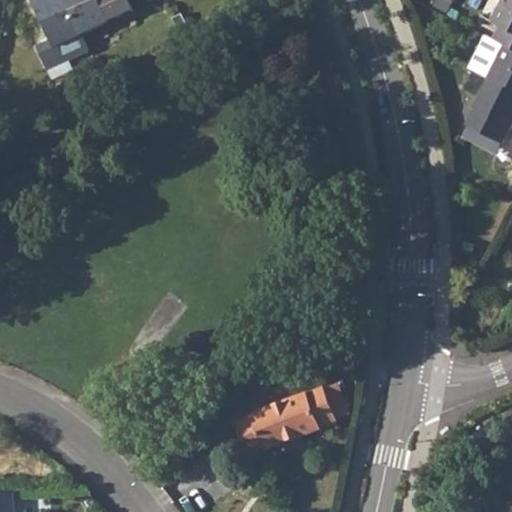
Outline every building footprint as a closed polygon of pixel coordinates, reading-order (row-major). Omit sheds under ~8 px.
[(82,32),(66,0),(33,0),(52,39),(39,46),(48,67),(90,48),(82,32)] [(66,0),(82,32),(84,31),(88,40),(112,29),(108,21),(131,10),(126,0),(66,0)] [(511,0),(504,0),(495,19),(503,24),(496,39),(503,43),(511,47),(511,0)] [(511,47),(503,43),(496,39),(485,34),(470,66),(488,75),(467,118),(505,138),(511,123),(511,47)] [(323,385),(234,420),(249,455),(337,421),(323,385)] [(18,511),(17,491),(0,491),(0,511),(18,511)]
